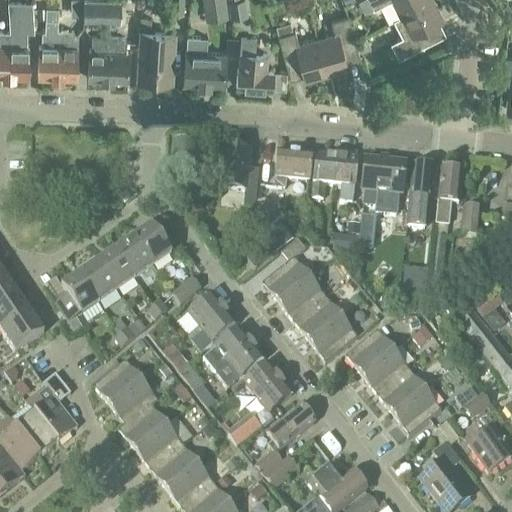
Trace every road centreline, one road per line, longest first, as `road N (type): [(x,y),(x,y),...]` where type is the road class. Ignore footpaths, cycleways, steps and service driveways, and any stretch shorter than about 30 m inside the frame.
road 1 (residential): [(403,511),(149,197)]
road 2 (unclassified): [(459,143),(155,119)]
road 3 (residential): [(99,448),(56,331),(24,278)]
road 4 (unclassified): [(155,119),(0,113)]
road 5 (residential): [(24,278),(149,197)]
road 6 (residential): [(459,143),(470,0)]
